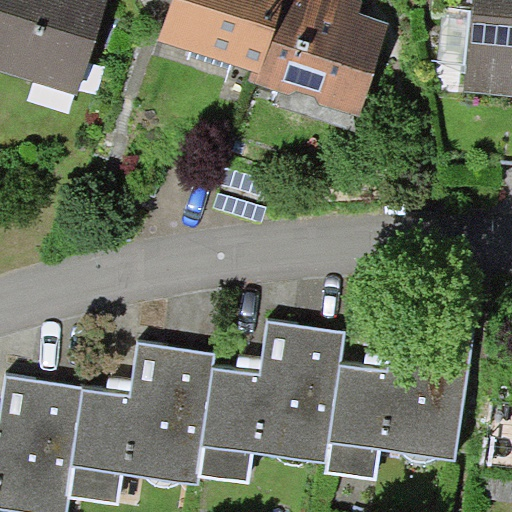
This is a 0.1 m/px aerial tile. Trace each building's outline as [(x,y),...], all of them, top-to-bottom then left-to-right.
[(0,0),(0,70),(77,95),(107,0),(0,0)] [(249,80),(258,83),(283,0),(172,0),(160,40),(191,49),(232,63),(253,68),(249,80)] [(283,0),(258,83),(289,94),(296,90),(315,95),(320,103),(360,117),(389,21),(359,12),(362,0),(283,0)] [(511,0),(473,0),(472,11),(466,73),(464,91),(511,96),(511,0)] [(466,73),(472,11),(444,7),(438,62),(466,73)] [(229,71),(232,63),(191,49),(188,57),(229,71)] [(347,332),(270,321),(261,375),(214,368),(202,445),(206,446),(201,476),(249,483),(253,452),(327,463),(341,365),(347,332)] [(391,371),(341,365),(327,463),(326,473),(377,480),(381,451),(457,461),(474,333),(398,323),(391,371)] [(216,355),(140,344),(131,396),(84,389),(73,466),(74,466),(69,497),(118,505),(123,474),(196,485),(202,445),(214,368),(216,355)] [(84,389),(7,379),(0,425),(0,508),(25,511),(65,511),(73,466),(84,389)]
